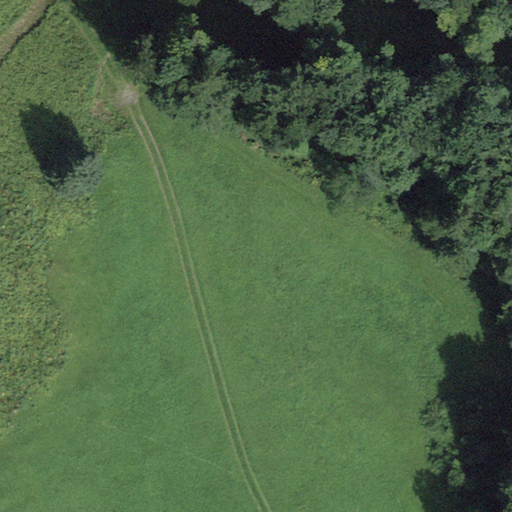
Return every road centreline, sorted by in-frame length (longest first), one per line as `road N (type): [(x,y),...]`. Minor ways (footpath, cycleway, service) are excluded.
road 1 (track): [(267,511),(233,428),(147,131),(113,64),(65,0)]
road 2 (track): [(124,85),(389,247),(511,361)]
